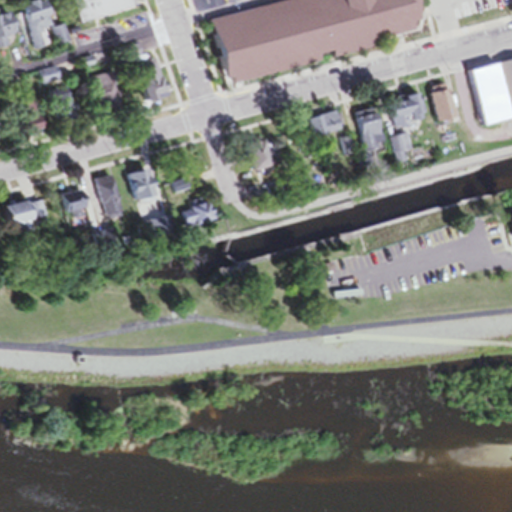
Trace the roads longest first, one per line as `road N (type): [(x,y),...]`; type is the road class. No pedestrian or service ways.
road 1 (residential): [(206,118),(511,35)]
road 2 (residential): [(0,172),(206,118)]
road 3 (residential): [(167,0),(206,118)]
